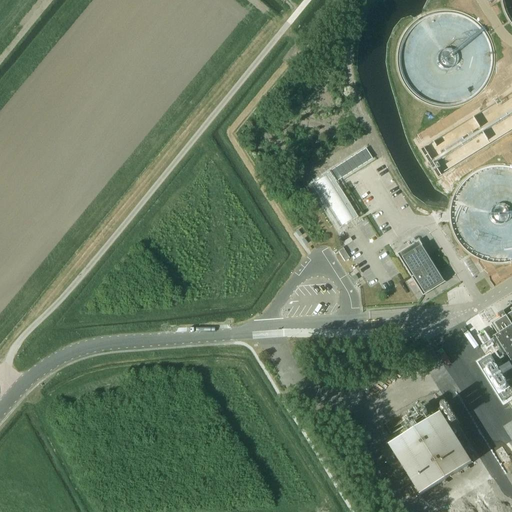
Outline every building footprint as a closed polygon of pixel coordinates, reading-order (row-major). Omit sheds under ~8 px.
[(340,180),(338,176),(330,180),(328,175),(312,185),(333,220),(335,218),(340,226),(353,219),(333,184),(340,180)] [(445,283),(419,242),(398,255),(424,296),(445,283)] [(343,248),(338,251),(345,261),(349,258),(343,248)] [(511,309),(511,310),(511,311),(511,315),(507,318),(503,312),(499,314),(501,318),(493,324),(500,336),(494,339),(511,367),(511,309)] [(444,416),(392,449),(384,454),(399,476),(406,472),(423,498),(475,466),(444,416)]
